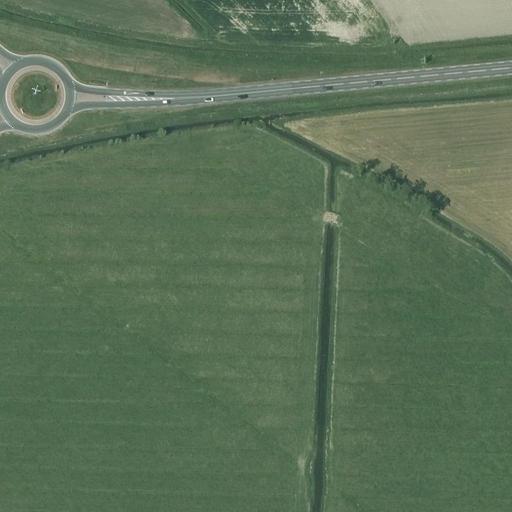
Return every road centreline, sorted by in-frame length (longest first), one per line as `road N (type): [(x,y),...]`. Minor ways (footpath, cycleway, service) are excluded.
road 1 (primary): [(511,68),(227,95)]
road 2 (primary): [(67,105),(227,95)]
road 3 (primary): [(227,95),(68,89)]
